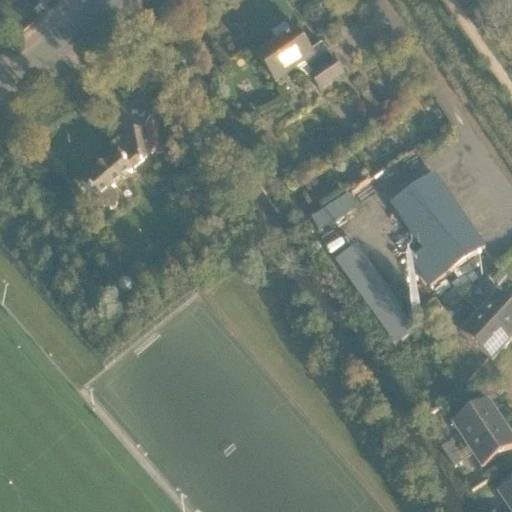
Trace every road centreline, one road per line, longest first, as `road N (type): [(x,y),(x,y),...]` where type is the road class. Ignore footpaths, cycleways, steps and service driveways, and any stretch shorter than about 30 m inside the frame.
road 1 (unclassified): [(511,196),(371,0)]
road 2 (primary): [(0,93),(112,0)]
